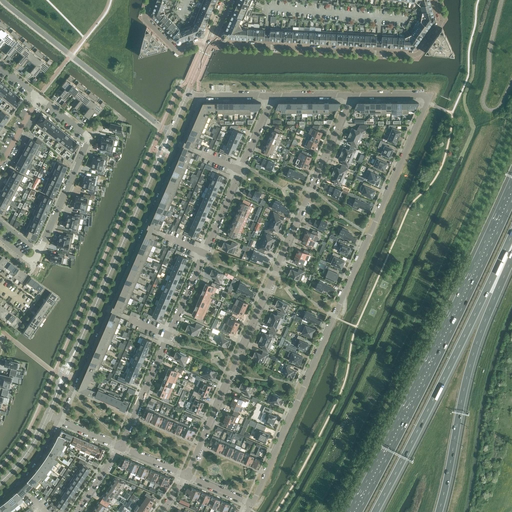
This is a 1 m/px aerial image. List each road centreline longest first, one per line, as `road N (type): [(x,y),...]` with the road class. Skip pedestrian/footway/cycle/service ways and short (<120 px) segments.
road 1 (residential): [(252,503),(427,102),(426,95),(350,95)]
road 2 (residential): [(185,475),(350,95)]
road 3 (motorway): [(511,190),(353,511)]
road 4 (residential): [(58,419),(198,94)]
road 5 (motorway): [(374,511),(511,238)]
road 6 (residential): [(436,0),(440,23),(413,55),(208,43)]
road 7 (motorway): [(438,511),(471,358),(511,257)]
road 8 (secondary): [(171,133),(70,359)]
road 9 (residential): [(171,133),(1,0)]
road 10 (residential): [(40,252),(88,137),(37,97)]
road 11 (residential): [(120,447),(169,335)]
